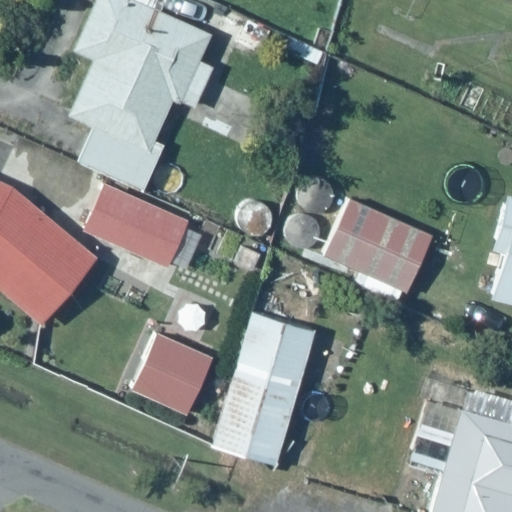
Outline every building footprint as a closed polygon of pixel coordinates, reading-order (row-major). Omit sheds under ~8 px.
[(86,0),(66,49),(85,56),(61,114),(85,123),(72,154),(145,184),(163,140),(151,135),(167,96),(194,107),(212,64),(197,58),(211,26),(161,5),(163,0),(86,0)] [(8,182),(0,178),(0,289),(34,318),(92,254),(8,182)] [(184,216),(107,182),(86,230),(167,265),(169,259),(186,266),(201,232),(181,223),(184,216)] [(432,225),(340,187),(313,251),(406,289),(432,225)] [(511,191),(500,189),(484,251),(497,254),(487,296),(511,302),(511,191)] [(314,325),(247,305),(207,442),(274,461),(314,325)] [(212,356),(151,327),(124,385),(186,413),(212,356)] [(511,511),(511,394),(465,382),(459,404),(426,511),(511,511)]
